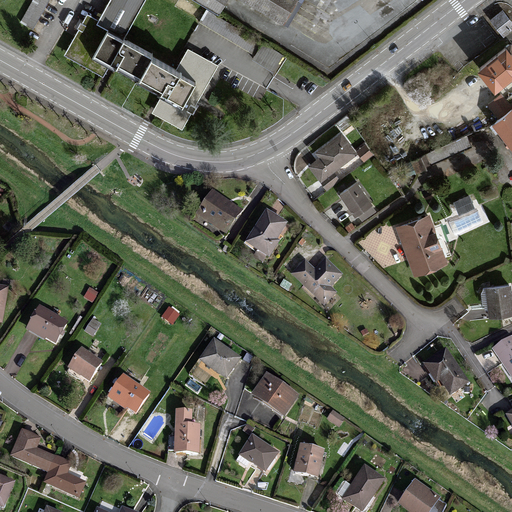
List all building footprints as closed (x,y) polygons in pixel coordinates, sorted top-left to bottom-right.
[(47,0),(31,0),(20,21),(32,28),(47,0)] [(116,64),(118,61),(140,74),(151,55),(152,53),(126,39),(124,42),(122,40),(123,37),(144,0),(108,0),(96,22),(88,17),(85,23),(80,20),(76,27),(82,30),(69,52),(101,70),(105,62),(107,59),(116,64)] [(199,21),(255,54),(252,57),(273,70),(283,54),(263,41),(262,42),(206,9),(199,21)] [(500,12),(506,19),(508,18),(503,10),(500,12)] [(506,19),(500,12),(491,19),(503,34),(511,26),(511,22),(508,18),(506,19)] [(511,73),(511,54),(506,46),(479,67),(495,87),(511,73)] [(177,69),(151,55),(140,74),(163,87),(161,90),(167,93),(166,96),(158,110),(180,122),(186,112),(193,115),(199,105),(195,103),(194,105),(191,103),(212,66),(190,53),(180,71),(178,74),(175,73),(177,69)] [(488,104),(497,116),(510,106),(500,94),(488,104)] [(511,107),(511,108),(494,122),(494,123),(499,129),(507,140),(511,144),(511,146),(511,107)] [(499,129),(494,123),(490,126),(495,132),(499,129)] [(341,133),(317,152),(321,157),(310,165),(327,187),(337,180),(331,172),(356,153),(341,133)] [(465,134),(417,157),(422,169),(471,146),(465,134)] [(365,145),(358,151),(364,159),(371,153),(365,145)] [(417,157),(409,160),(415,172),(422,169),(417,157)] [(371,203),(356,181),(340,193),(355,214),(358,212),(370,203),(371,203)] [(210,203),(215,196),(213,194),(204,206),(206,205),(207,204),(208,203),(210,203)] [(226,232),(239,213),(231,207),(230,208),(224,204),(225,202),(215,196),(210,203),(208,203),(207,204),(206,205),(204,206),(203,210),(202,212),(203,213),(203,215),(204,216),(205,218),(206,219),(208,220),(210,220),(212,220),(213,220),(215,221),(213,224),(226,232)] [(454,202),(459,212),(473,206),(469,196),(454,202)] [(370,203),(358,212),(362,219),(374,210),(370,203)] [(285,225),(267,213),(247,244),(258,251),(265,256),(268,258),(275,248),(272,246),(275,242),(285,225)] [(445,261),(428,215),(398,227),(415,273),(445,261)] [(255,257),(262,261),(265,256),(258,251),(255,257)] [(305,263),(293,275),(312,293),(313,291),(325,303),(334,294),(328,288),(340,276),(325,262),(309,279),(305,275),(311,269),(305,263)] [(511,311),(509,285),(487,287),(489,306),(490,315),(511,312),(511,311)] [(480,293),(482,304),(484,303),(484,307),(489,306),(487,287),(483,288),(480,293)] [(98,294),(90,289),(84,299),(92,303),(98,294)] [(312,293),(324,305),(325,303),(313,291),(312,293)] [(180,316),(170,308),(163,318),(174,325),(180,316)] [(39,309),(28,329),(55,344),(66,325),(39,309)] [(511,340),(510,338),(493,349),(499,357),(498,357),(511,378),(511,340)] [(238,360),(214,343),(201,361),(226,378),(238,360)] [(101,364),(82,351),(69,368),(89,382),(101,364)] [(445,352),(426,366),(432,375),(430,377),(434,383),(440,379),(450,395),(466,384),(445,352)] [(148,395),(123,377),(110,396),(112,397),(127,407),(135,414),(148,395)] [(267,377),(255,394),(262,399),(284,414),(296,396),(267,377)] [(127,407),(112,397),(111,399),(125,410),(127,407)] [(284,414),(262,399),(261,402),(282,416),(284,414)] [(333,412),(328,420),(333,423),(334,421),(340,424),(340,425),(343,419),(333,412)] [(191,413),(177,413),(176,426),(176,436),(175,451),(175,453),(197,454),(199,427),(190,427),(191,413)] [(39,440),(22,432),(12,456),(49,473),(50,472),(55,460),(34,451),(39,440)] [(176,436),(168,436),(168,450),(175,451),(176,436)] [(276,456),(261,446),(262,444),(252,437),(240,455),(249,462),(264,472),(276,456)] [(323,452),(301,447),(295,473),(317,478),(323,452)] [(240,455),(235,462),(245,469),(249,462),(240,455)] [(49,473),(45,483),(78,497),(84,485),(65,476),(70,465),(56,459),(55,460),(50,472),(49,473)] [(365,468),(343,499),(361,511),(383,481),(365,468)] [(9,494),(13,483),(0,477),(0,506),(3,508),(4,506),(9,494)] [(429,510),(437,499),(415,484),(400,504),(411,511),(428,511),(430,510),(429,510)]
